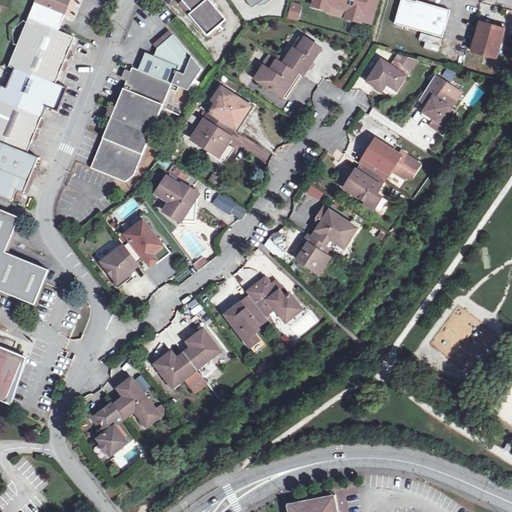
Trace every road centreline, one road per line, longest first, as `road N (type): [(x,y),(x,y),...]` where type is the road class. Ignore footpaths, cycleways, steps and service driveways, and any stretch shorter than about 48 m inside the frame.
road 1 (residential): [(94,331),(99,301),(50,237),(43,212),(126,0)]
road 2 (residential): [(94,331),(131,325),(225,259),(333,102)]
road 3 (secondary): [(307,465),(407,461),(511,502)]
road 4 (residential): [(107,511),(60,450),(55,422),(94,331)]
road 5 (secondary): [(307,465),(254,477),(193,511)]
